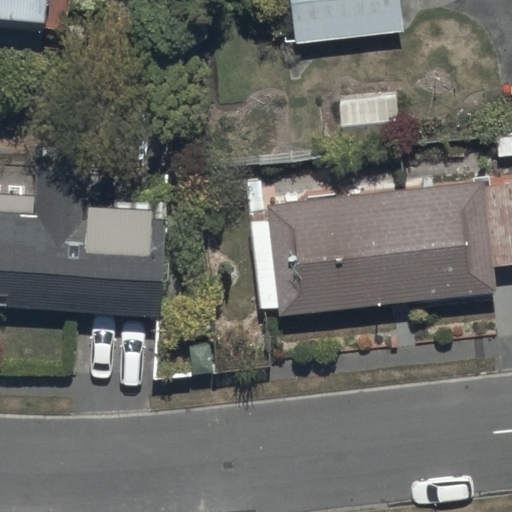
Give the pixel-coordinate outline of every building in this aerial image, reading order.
[(401,0),(293,0),(298,39),(404,29),(401,0)] [(398,89),(340,94),(343,134),(402,129),(398,89)] [(323,98),(254,104),(256,154),(327,148),(323,98)] [(152,199),(153,186),(91,183),(93,142),(36,140),(34,177),(0,175),(0,288),(162,296),(166,199),(152,199)] [(511,163),(249,190),(260,296),(283,293),(284,296),(491,274),(488,249),(511,246),(511,163)]
